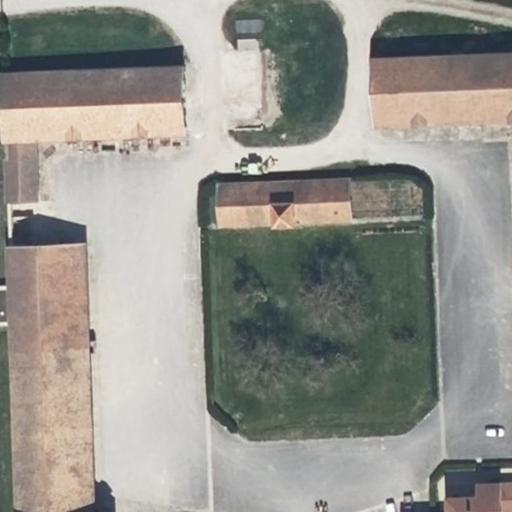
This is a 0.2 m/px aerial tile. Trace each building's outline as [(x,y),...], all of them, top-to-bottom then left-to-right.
[(262,20),(235,19),(235,32),(262,34),(262,20)] [(511,120),(511,55),(373,61),(375,126),(511,120)] [(32,138),(178,134),(176,70),(0,74),(0,111),(2,139),(32,138)] [(5,197),(33,196),(32,138),(2,139),(5,197)] [(343,215),(341,176),(214,182),(215,222),(343,215)] [(93,511),(82,246),(8,249),(18,511),(93,511)] [(446,483),(446,494),(426,495),(426,511),(496,511),(495,469),(473,470),(473,482),(446,483)] [(426,511),(426,495),(416,496),(416,511),(426,511)]
